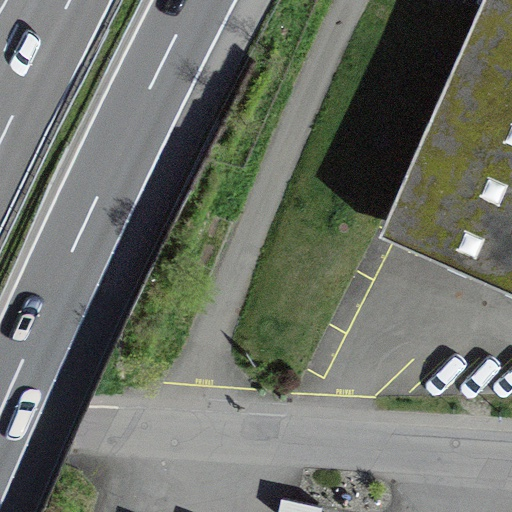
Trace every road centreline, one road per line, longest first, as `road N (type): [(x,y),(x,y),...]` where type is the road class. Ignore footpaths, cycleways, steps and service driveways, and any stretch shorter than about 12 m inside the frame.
road 1 (unclassified): [(0,419),(511,454)]
road 2 (unknown): [(350,0),(251,232),(139,430)]
road 3 (motorway): [(0,412),(194,0)]
road 4 (motorway): [(69,0),(0,142)]
